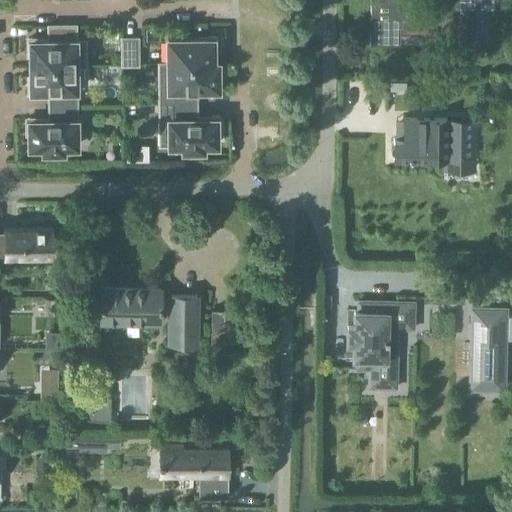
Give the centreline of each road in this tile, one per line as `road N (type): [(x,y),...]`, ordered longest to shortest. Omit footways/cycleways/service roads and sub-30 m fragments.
road 1 (residential): [(283,511),(289,186)]
road 2 (residential): [(237,185),(0,185)]
road 3 (residential): [(0,15),(224,10)]
road 4 (residential): [(289,186),(330,150),(331,0)]
